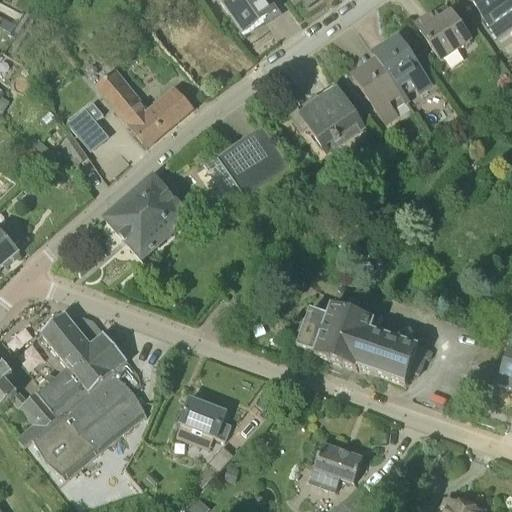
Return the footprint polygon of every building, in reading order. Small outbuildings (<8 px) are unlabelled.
[(220,0),(222,2),(220,3),(244,37),(277,14),(266,0),(220,0)] [(511,31),(511,0),(470,0),(470,1),(499,41),(511,31)] [(474,45),(452,14),(439,23),(435,17),(417,30),(443,66),(474,45)] [(0,31),(11,37),(16,28),(0,19),(0,31)] [(375,60),(408,107),(411,105),(407,99),(416,93),(421,99),(433,91),(399,42),(375,60)] [(406,109),(408,107),(375,60),(374,60),(378,65),(354,82),(387,129),(400,120),(393,111),(403,104),(406,109)] [(148,120),(112,76),(96,89),(147,152),(194,113),(179,94),(148,120)] [(364,134),(350,114),(336,94),(302,119),(298,113),(298,114),(303,121),(329,159),(364,134)] [(67,127),(77,139),(104,119),(93,106),(67,127)] [(235,188),(244,200),(290,168),(261,128),(215,160),(235,188)] [(77,170),(88,161),(72,137),(61,149),(77,170)] [(39,142),(32,148),(33,149),(43,158),(48,163),(54,156),(39,142)] [(143,265),(161,249),(189,222),(153,181),(105,223),(143,265)] [(0,205),(19,186),(13,183),(1,204),(0,203),(0,205)] [(335,188),(330,199),(349,207),(354,197),(335,188)] [(323,203),(313,209),(324,226),(334,219),(323,203)] [(0,275),(21,257),(13,249),(19,243),(20,234),(13,227),(5,227),(0,230),(0,275)] [(287,304),(305,288),(302,286),(312,277),(304,269),(295,277),(277,293),(287,304)] [(362,318),(364,311),(348,305),(346,313),(332,308),(329,319),(311,313),(303,335),(299,334),(295,345),(299,347),(298,351),(316,357),(315,359),(358,374),(358,372),(406,388),(410,375),(420,378),(426,363),(431,364),(434,355),(419,350),(392,341),(371,334),(375,323),(362,318)] [(45,432),(25,451),(34,445),(47,468),(67,484),(147,420),(135,397),(133,395),(141,388),(139,378),(128,365),(127,366),(93,324),(84,321),(74,328),(66,318),(42,338),(71,373),(39,399),(36,396),(35,397),(56,423),(45,432)] [(27,331),(10,344),(34,372),(50,358),(27,331)] [(479,407),(488,384),(503,347),(482,339),(459,399),(479,407)] [(511,351),(508,365),(505,364),(498,388),(511,392),(511,351)] [(56,423),(35,397),(28,403),(20,395),(18,397),(8,384),(14,379),(5,368),(0,372),(0,411),(12,402),(34,428),(17,442),(25,451),(45,432),(56,423)] [(226,446),(232,430),(223,427),(227,417),(189,402),(179,429),(226,446)] [(355,489),(363,462),(323,448),(310,488),(337,498),(341,484),(355,489)] [(218,479),(234,460),(223,450),(206,470),(208,471),(215,477),(218,479)] [(240,473),(229,469),(224,482),(235,487),(240,473)] [(203,490),(215,477),(208,471),(196,485),(203,490)] [(344,511),(357,511),(368,501),(356,489),(340,507),(344,511)] [(210,511),(200,502),(190,511),(210,511)] [(377,511),(378,511),(367,502),(357,511),(377,511)] [(476,511),(447,502),(443,511),(476,511)]
